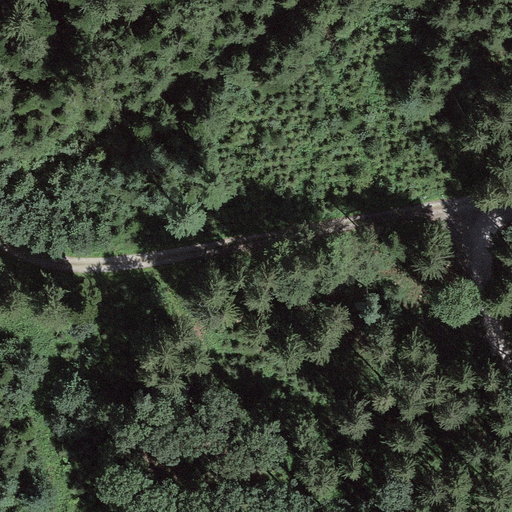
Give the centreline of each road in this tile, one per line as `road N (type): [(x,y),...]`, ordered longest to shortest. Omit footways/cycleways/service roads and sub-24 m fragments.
road 1 (track): [(488,205),(109,264),(51,251),(0,216)]
road 2 (track): [(511,334),(488,205)]
